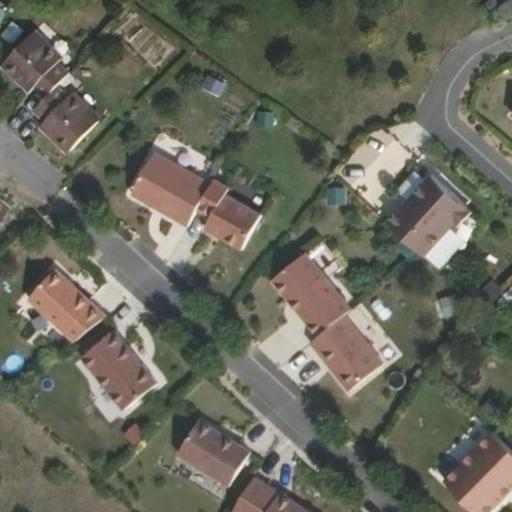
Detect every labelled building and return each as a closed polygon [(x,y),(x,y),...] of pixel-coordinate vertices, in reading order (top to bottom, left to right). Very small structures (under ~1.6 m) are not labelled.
[(13,44),(23,29),(12,21),(1,36),(13,44)] [(40,88),(52,99),(64,87),(76,75),(64,63),(66,61),(38,35),(11,64),(38,90),(40,88)] [(202,89),(221,97),(227,83),(208,74),(202,89)] [(64,87),(52,99),(40,112),(51,122),(49,124),(77,151),(104,123),(78,97),(76,100),(64,87)] [(199,212),(214,187),(157,155),(133,196),(190,228),(199,212)] [(431,176),(387,224),(420,255),(424,258),(454,225),(457,228),(471,213),(431,176)] [(217,182),(214,187),(199,212),(213,221),(207,232),(220,239),(243,253),(264,219),(228,198),(232,191),(217,182)] [(344,316),(351,311),(305,254),(273,281),(289,302),(291,300),(301,312),(299,314),(318,337),(344,316)] [(75,342),(106,317),(89,301),(48,265),(22,295),(75,342)] [(454,294),(435,303),(443,319),(462,310),(454,294)] [(291,300),(289,302),(299,314),(301,312),(291,300)] [(344,316),(318,337),(311,344),(326,363),(349,392),(383,365),(344,316)] [(125,410),(158,383),(133,352),(125,343),(116,331),(83,358),(125,410)] [(230,486),(251,453),(236,444),(200,421),(179,454),(230,486)] [(511,451),(493,432),(475,450),(479,454),(463,470),(460,465),(443,482),(474,511),(490,511),(504,498),(502,495),(510,486),(511,488),(511,451)] [(479,454),(475,450),(460,465),(463,470),(479,454)] [(269,511),(282,493),(255,476),(232,511),(269,511)] [(502,495),(504,498),(511,490),(511,488),(510,486),(502,495)] [(310,511),(282,493),(269,511),(310,511)]
